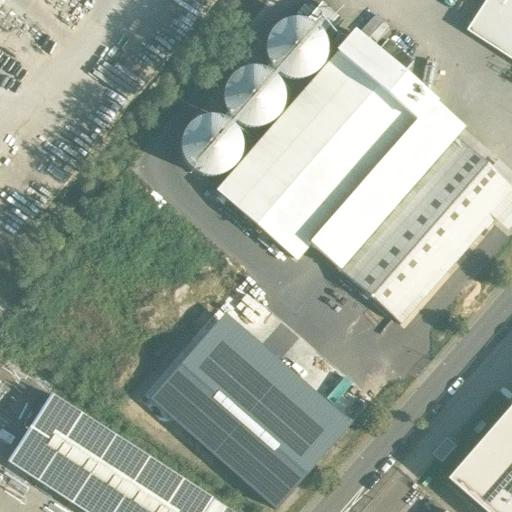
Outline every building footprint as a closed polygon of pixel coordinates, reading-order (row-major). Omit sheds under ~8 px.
[(511,0),(488,0),(468,32),(511,60),(511,0)] [(335,19),(320,5),(305,22),(305,23),(311,26),(314,29),(315,29),(317,31),(319,34),(320,36),(335,19)] [(322,62),(324,51),(321,39),(315,29),(314,29),(305,23),(305,22),(293,21),(282,23),(272,30),(265,40),(263,51),(266,63),(272,73),(282,79),(294,81),(305,79),(315,72),(322,62)] [(375,53),(353,34),(333,57),(334,58),(218,192),(295,259),(308,245),(432,103),(401,75),(375,53)] [(411,64),(386,42),(375,53),(401,75),(411,64)] [(280,110),(283,99),(280,87),(273,77),(263,71),(251,69),(239,71),(230,78),(223,88),(221,100),(223,112),(230,122),(240,128),(252,130),(264,128),(274,121),(280,110)] [(432,103),(308,245),(338,271),(454,139),(462,130),(434,105),(432,103)] [(238,159),(240,147),(237,136),(230,126),(220,119),(209,117),(197,120),(187,127),(181,137),(179,149),(181,160),(188,170),(198,177),(210,179),(221,176),(231,169),(238,159)] [(338,271),(338,272),(399,326),(511,196),(511,189),(454,139),(338,271)] [(229,324),(157,407),(275,510),(347,427),(229,324)] [(205,511),(212,501),(50,396),(6,463),(81,511),(205,511)] [(511,511),(511,396),(443,477),(483,511),(511,511)] [(228,511),(212,501),(205,511),(228,511)]
